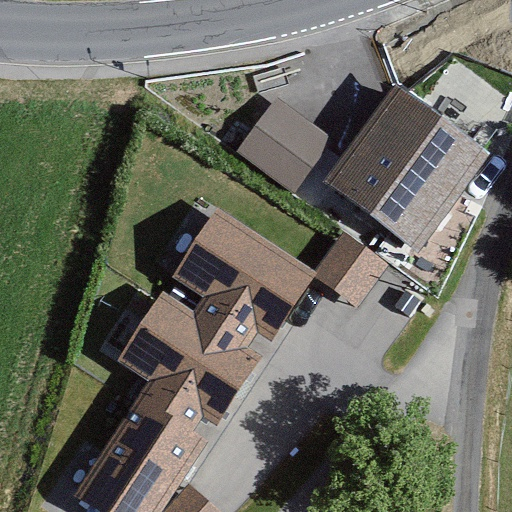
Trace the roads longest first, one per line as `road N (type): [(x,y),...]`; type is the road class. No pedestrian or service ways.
road 1 (secondary): [(0,27),(209,32),(345,0)]
road 2 (residential): [(511,213),(488,268),(467,511)]
